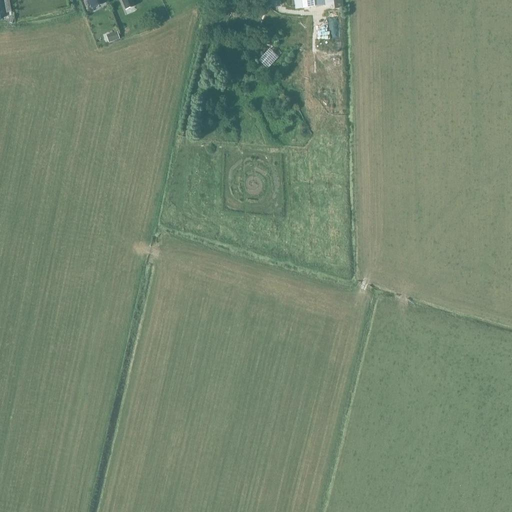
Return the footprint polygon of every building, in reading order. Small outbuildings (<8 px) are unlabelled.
[(88,0),(91,8),(92,9),(104,4),(102,0),(88,0)] [(131,0),(121,0),(126,10),(134,7),(131,0)] [(323,0),(300,0),(302,8),(310,7),(324,5),(323,0)] [(17,14),(32,14),(32,4),(17,4),(17,14)] [(219,54),(221,43),(210,41),(207,52),(219,54)] [(269,41),(260,57),(267,61),(277,45),(269,41)] [(239,66),(244,48),(233,45),(228,63),(239,66)] [(283,135),(293,127),(280,112),(270,121),(283,135)] [(210,115),(209,132),(219,133),(220,115),(210,115)] [(249,119),(243,130),(259,140),(266,129),(249,119)]
